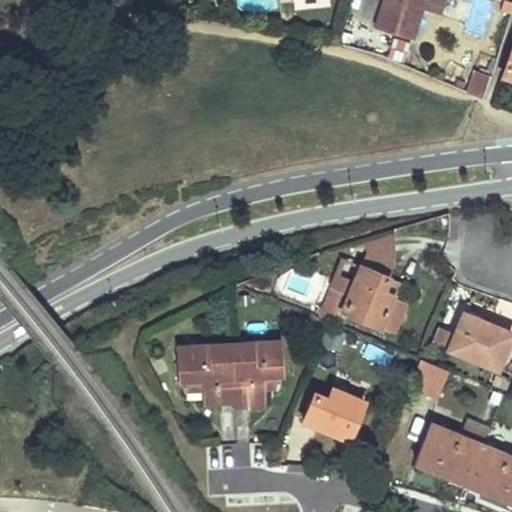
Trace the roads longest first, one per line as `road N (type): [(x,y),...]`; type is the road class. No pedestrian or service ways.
road 1 (tertiary): [(511,152),(360,172),(218,203),(0,323)]
road 2 (tertiary): [(0,344),(101,288),(226,237),(309,214),(511,186)]
